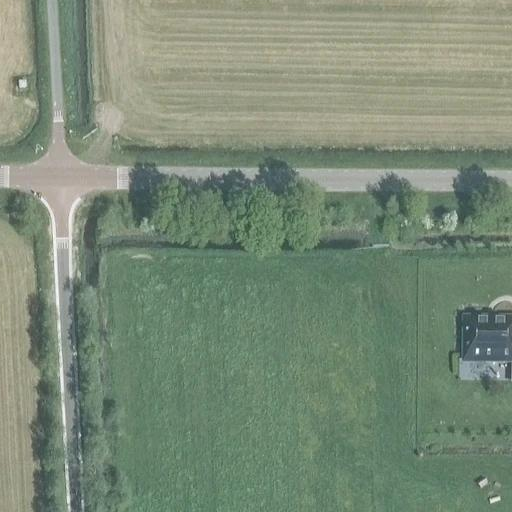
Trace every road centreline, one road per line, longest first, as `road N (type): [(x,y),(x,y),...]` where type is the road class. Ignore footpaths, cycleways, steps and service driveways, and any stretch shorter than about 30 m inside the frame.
road 1 (tertiary): [(511,181),(59,179)]
road 2 (unclassified): [(77,511),(59,179)]
road 3 (unclassified): [(59,179),(50,0)]
